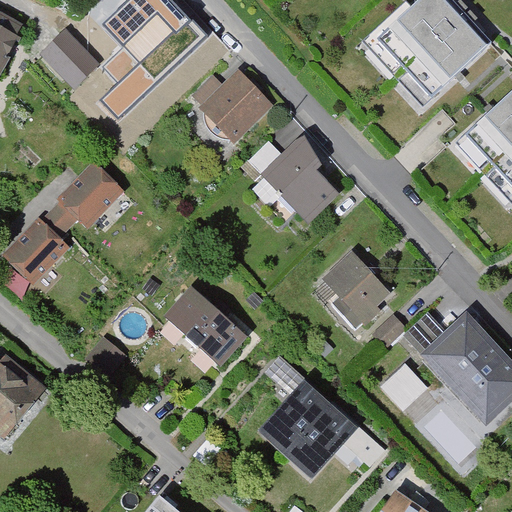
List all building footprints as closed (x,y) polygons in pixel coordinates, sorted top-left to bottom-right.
[(171,0),(131,0),(105,24),(128,48),(106,69),(120,83),(102,100),(119,119),(207,37),(171,0)] [(453,4),(449,0),(425,0),(382,40),(437,99),(493,47),(477,29),(453,4)] [(0,80),(25,33),(0,19),(0,80)] [(97,65),(66,32),(44,53),(75,86),(97,65)] [(267,108),(237,77),(223,91),(215,83),(213,81),(195,99),(205,109),(200,114),(230,144),(267,108)] [(511,96),(470,136),(511,180),(511,96)] [(319,167),(306,144),(288,162),(276,150),(272,146),(255,163),(310,221),(337,195),(315,172),(319,167)] [(99,173),(65,207),(81,223),(90,232),(124,198),(99,173)] [(81,223),(65,207),(42,230),(59,246),(81,223)] [(68,255),(59,246),(42,230),(10,263),(36,288),(68,255)] [(388,298),(351,257),(322,284),(338,302),(330,309),(355,336),(377,315),(373,311),(388,298)] [(246,338),(226,320),(233,313),(222,303),(215,310),(195,293),(171,319),(222,365),(246,338)] [(265,302),(256,294),(247,304),(256,312),(265,302)] [(407,331),(394,318),(374,338),(380,344),(386,351),(407,331)] [(511,399),(511,378),(464,328),(427,362),(486,424),(511,399)] [(124,360),(103,343),(87,363),(108,380),(124,360)] [(333,352),(326,345),(319,352),(326,360),(333,352)] [(6,356),(0,350),(0,423),(8,430),(48,383),(10,350),(6,356)] [(258,438),(284,461),(333,407),(280,360),(264,377),(291,401),(258,438)] [(404,364),(381,389),(406,412),(429,387),(404,364)] [(387,455),(333,407),(284,461),(309,484),(342,447),(371,473),(387,455)] [(228,456),(210,440),(194,459),(212,475),(228,456)] [(177,511),(159,497),(146,511),(177,511)] [(411,511),(394,501),(386,511),(411,511)]
